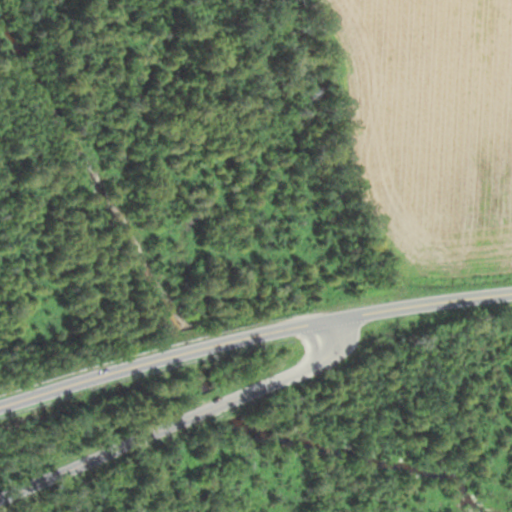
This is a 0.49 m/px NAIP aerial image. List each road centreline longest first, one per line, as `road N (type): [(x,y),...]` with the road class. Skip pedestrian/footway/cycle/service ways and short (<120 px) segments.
road 1 (residential): [(0,404),(245,335),(511,292)]
road 2 (residential): [(0,496),(321,360),(336,345),(335,318)]
